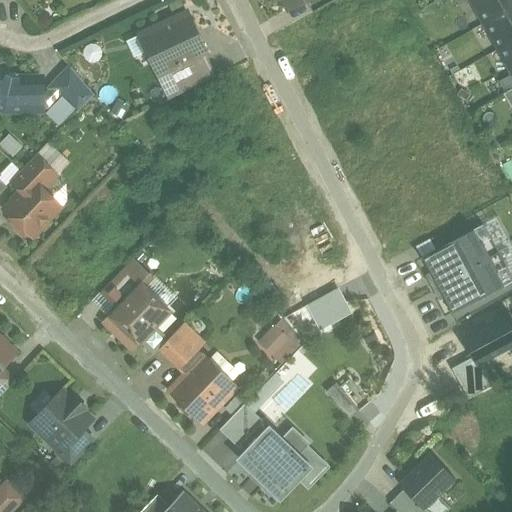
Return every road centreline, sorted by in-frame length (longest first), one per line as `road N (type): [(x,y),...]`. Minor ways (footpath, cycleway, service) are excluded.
road 1 (residential): [(0,272),(246,511)]
road 2 (residential): [(240,0),(373,265)]
road 3 (residential): [(326,511),(367,461),(412,376),(406,331),(373,265)]
road 4 (residential): [(134,0),(35,45),(0,38)]
